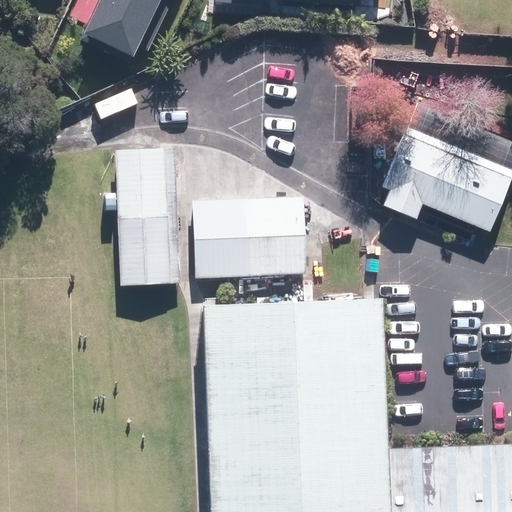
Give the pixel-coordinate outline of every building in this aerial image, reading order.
[(91,0),(73,36),(121,60),(131,39),(144,45),(166,0),(91,0)] [(504,181),(399,135),(376,187),(385,191),(378,207),(409,221),(416,205),(481,233),(504,181)] [(166,145),(114,149),(116,193),(105,193),(106,210),(118,209),(122,283),(175,280),(166,145)] [(303,197),(193,201),(196,278),(305,274),(303,197)] [(383,299),(204,305),(211,511),(511,511),(511,443),(389,448),(383,299)]
